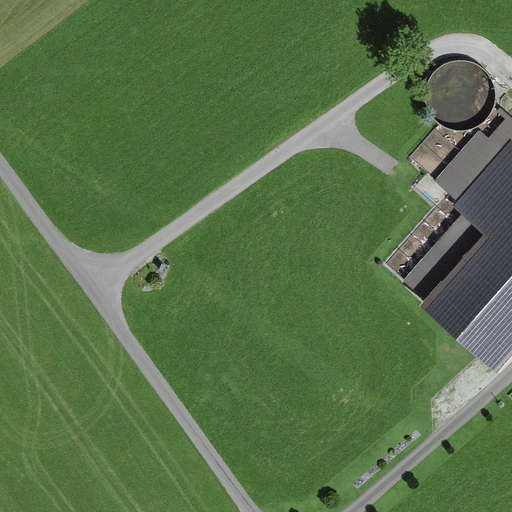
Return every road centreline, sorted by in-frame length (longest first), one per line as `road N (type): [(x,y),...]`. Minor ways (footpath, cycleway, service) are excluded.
road 1 (track): [(93,289),(443,49),(470,44),(511,67)]
road 2 (track): [(254,511),(0,160)]
road 3 (track): [(511,375),(354,511)]
road 4 (track): [(440,197),(333,123)]
